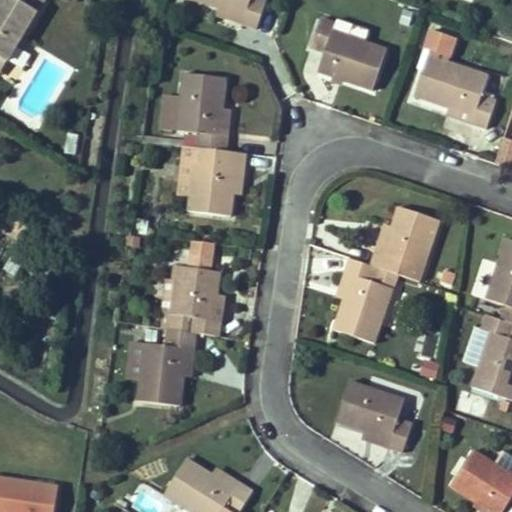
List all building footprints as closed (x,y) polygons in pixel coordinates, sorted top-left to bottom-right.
[(0,0),(0,57),(7,61),(43,0),(0,0)] [(191,0),(220,9),(245,18),(243,25),(257,30),(267,1),(262,0),(191,0)] [(245,18),(220,9),(217,16),(243,25),(245,18)] [(104,17),(91,15),(90,23),(103,25),(104,17)] [(335,24),(321,19),(311,48),(325,53),(319,73),(374,91),(387,50),(366,43),(333,32),(335,24)] [(370,30),(337,19),(335,24),(333,32),(366,43),(370,30)] [(502,39),(511,42),(511,28),(506,26),(502,39)] [(432,31),(425,50),(450,58),(456,39),(432,31)] [(428,56),(414,97),(449,109),(475,118),(472,125),(487,130),(497,101),(482,96),(489,76),(428,56)] [(178,132),(185,133),(184,148),(195,149),(227,153),(229,138),(221,137),(224,110),(227,80),(185,75),(182,98),(178,132)] [(162,130),(178,132),(182,98),(166,96),(162,130)] [(475,118),(449,109),(447,116),(472,125),(475,118)] [(232,111),(224,110),(221,137),(229,138),(232,111)] [(511,146),(503,144),(496,165),(511,170),(511,146)] [(195,149),(184,148),(178,195),(189,196),(195,149)] [(247,155),(227,153),(195,149),(189,196),(187,212),(232,217),(234,196),(237,170),(245,171),(247,155)] [(237,170),(234,196),(242,197),(245,171),(237,170)] [(0,229),(21,242),(32,222),(6,207),(0,215),(0,229)] [(376,252),(371,266),(398,275),(420,283),(440,222),(399,208),(392,229),(384,254),(376,252)] [(384,254),(392,229),(385,226),(376,252),(384,254)] [(501,321),(511,324),(511,240),(507,239),(486,300),(506,306),(501,321)] [(213,258),(215,244),(192,241),(190,255),(213,258)] [(16,247),(4,269),(15,276),(28,254),(16,247)] [(213,258),(190,255),(188,267),(178,266),(176,283),(169,330),(197,334),(220,337),(222,322),(214,321),(218,295),(221,272),(211,271),(213,258)] [(371,266),(350,259),(345,273),(353,276),(344,301),(334,331),(375,345),(398,275),(371,266)] [(337,298),(344,301),(353,276),(345,273),(337,298)] [(169,330),(176,283),(167,281),(163,313),(165,313),(162,329),(168,330),(169,330)] [(226,296),(218,295),(214,321),(222,322),(226,296)] [(511,324),(501,321),(487,316),(482,331),(491,334),(480,367),(473,387),(511,400),(511,324)] [(195,350),(197,334),(169,330),(168,330),(165,345),(145,342),(139,379),(136,400),(179,406),(183,376),(187,349),(195,350)] [(469,363),(480,367),(491,334),(482,331),(480,330),(469,363)] [(127,377),(139,379),(145,342),(133,341),(127,377)] [(187,349),(183,376),(191,377),(195,350),(187,349)] [(435,379),(439,365),(426,361),(422,375),(435,379)] [(399,420),(405,401),(350,381),(336,423),(365,433),(389,442),(387,449),(402,454),(412,425),(399,420)] [(445,417),(440,430),(453,434),(457,422),(445,417)] [(389,442),(365,433),(362,441),(387,449),(389,442)] [(64,452),(74,454),(77,441),(66,440),(64,452)] [(511,474),(496,465),(474,451),(451,488),(489,511),(503,511),(511,502),(511,474)] [(511,456),(504,451),(496,465),(511,474),(511,456)] [(240,511),(241,511),(250,497),(253,492),(241,484),(237,491),(213,476),(187,460),(164,496),(189,511),(240,511)] [(217,469),(213,476),(237,491),(241,484),(217,469)] [(54,511),(59,487),(0,477),(0,511),(54,511)] [(149,511),(156,511),(159,495),(135,491),(132,509),(149,511)] [(241,511),(254,511),(260,503),(250,497),(241,511)]
